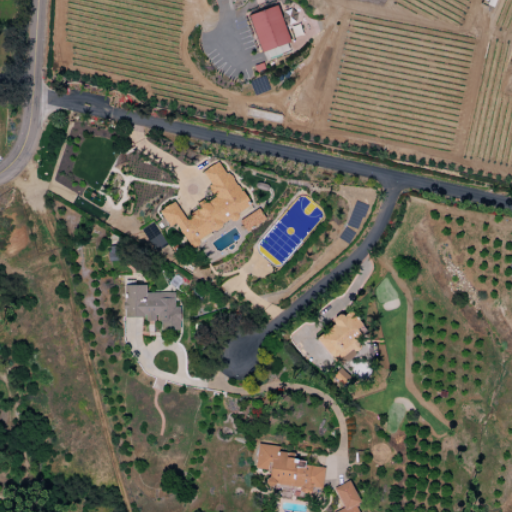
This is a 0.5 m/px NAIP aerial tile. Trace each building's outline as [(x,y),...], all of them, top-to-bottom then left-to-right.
[(247,15),(276,5),(290,41),(261,52),(247,15)] [(249,209),(221,160),(201,171),(216,198),(183,217),(174,202),(159,211),(168,228),(176,223),(188,244),(249,209)] [(174,293),(145,293),(145,285),(123,285),(123,318),(145,318),(145,321),(158,321),(158,331),(180,331),(180,307),(174,307),(174,293)] [(352,349),(370,336),(349,310),(315,338),(335,363),(352,349)] [(255,469),(269,470),(267,483),(299,487),(298,493),(310,495),(311,487),(321,489),(324,464),(277,458),(278,447),(257,444),(255,469)] [(357,511),(355,505),(359,503),(349,481),(333,488),(342,509),(334,511),(357,511)]
